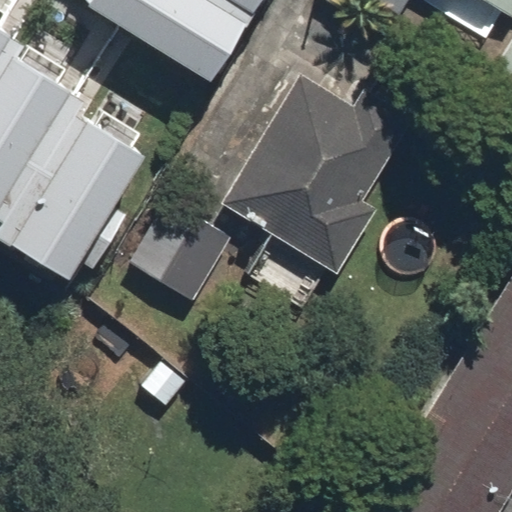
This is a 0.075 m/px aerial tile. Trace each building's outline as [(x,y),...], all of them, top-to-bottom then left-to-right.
[(247,0),(101,0),(209,65),(249,1),(247,0)] [(0,169),(59,72),(0,36),(0,169)] [(511,39),(491,76),(511,87),(511,39)] [(229,197),(341,264),(379,200),(368,193),(421,104),(349,61),(337,81),(308,64),(229,197)] [(76,82),(59,72),(0,169),(0,215),(65,255),(134,143),(64,101),(76,82)] [(172,186),(128,255),(195,297),(239,229),(172,186)] [(505,511),(511,501),(511,265),(360,511),(505,511)]
